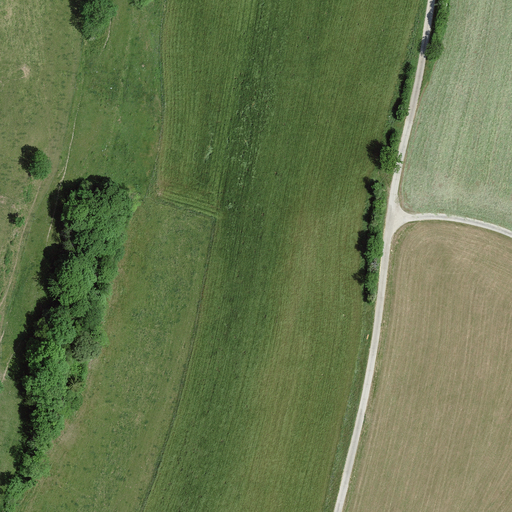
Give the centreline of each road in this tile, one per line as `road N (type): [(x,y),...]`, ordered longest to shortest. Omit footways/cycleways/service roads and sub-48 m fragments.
road 1 (track): [(339,511),(367,393),(433,0)]
road 2 (track): [(511,231),(391,219)]
